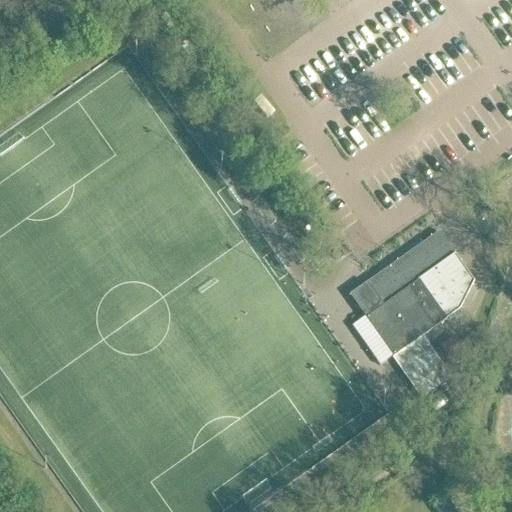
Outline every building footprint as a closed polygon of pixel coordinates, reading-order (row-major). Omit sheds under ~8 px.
[(394,359),(423,338),(460,311),(474,283),(439,234),(350,296),(394,359)] [(335,265),(343,260),(338,253),(330,258),(335,265)] [(457,336),(433,353),(438,360),(453,381),(476,364),(457,336)] [(409,380),(438,360),(433,353),(423,338),(394,359),(409,380)] [(438,360),(409,380),(423,401),(453,381),(438,360)]
